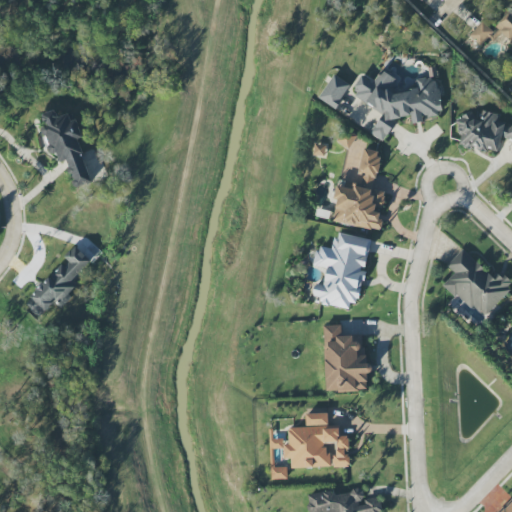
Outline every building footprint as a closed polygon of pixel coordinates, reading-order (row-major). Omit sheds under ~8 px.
[(469,35),(481,46),(488,38),(492,42),(500,34),(511,45),(511,13),(509,11),(492,30),(482,21),(469,35)] [(382,113),(370,133),(384,141),(397,119),(411,116),(412,124),(421,122),(423,118),(438,115),(442,107),(437,82),(429,77),(415,80),(417,89),(393,94),(391,86),(396,79),(381,70),(375,79),(371,80),(361,74),(354,86),(357,98),(382,113)] [(350,85),(333,74),(318,98),(335,109),(350,85)] [(92,182),(77,139),(80,138),(72,112),(57,117),(55,110),(39,115),(52,154),(57,152),(60,163),(66,161),(75,188),(92,182)] [(459,144),(467,147),(469,147),(485,151),(493,150),(497,151),(502,137),(511,140),(511,126),(500,122),(499,115),(482,110),(480,118),(469,115),(455,117),(459,142),(459,144)] [(325,145),(314,143),(313,155),(324,157),(325,145)] [(332,222),(372,230),(381,228),(378,207),(381,208),(385,189),(374,187),(379,162),(378,151),(363,148),(358,175),(356,182),(347,181),(345,187),(336,185),(335,192),(336,202),(332,222)] [(370,239),(336,233),(333,248),(317,245),(314,265),(327,268),(323,286),(315,284),(313,296),(321,298),(320,304),(355,310),(363,271),(364,271),(370,239)] [(65,261),(24,304),(40,318),(54,303),(61,309),(72,297),(69,294),(77,285),(73,281),(92,261),(75,246),(63,259),(65,261)] [(447,265),(454,273),(445,282),(481,318),(511,287),(511,285),(498,272),(492,278),(463,249),(447,265)] [(325,391),(367,391),(367,373),(373,373),(373,363),(366,364),(366,350),(362,350),(362,335),(342,335),(342,325),(324,325),(325,391)] [(349,466),(347,436),(340,436),(339,425),(328,426),(327,413),(305,414),(306,427),(286,428),(287,438),(270,439),(270,449),(283,448),(284,459),(290,459),(291,469),(332,466),(332,467),(349,466)] [(271,480),(287,479),(287,467),(271,468),(271,480)] [(381,511),(380,498),(365,500),(363,490),(335,493),(334,491),(306,494),(308,511),(381,511)] [(511,511),(511,501),(500,511),(511,511)]
